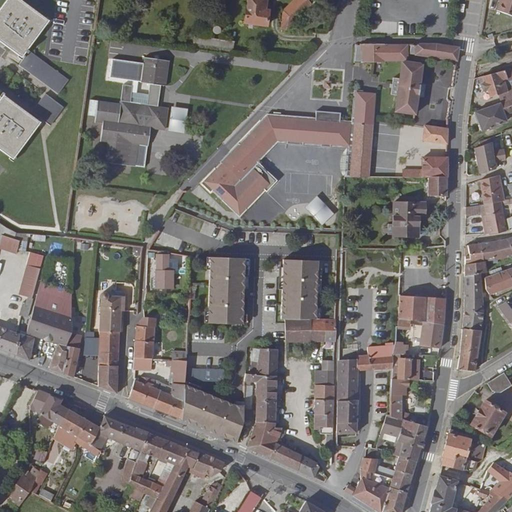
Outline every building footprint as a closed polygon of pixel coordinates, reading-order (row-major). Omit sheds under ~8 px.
[(16,67),(28,76),(37,63),(23,51),(46,23),(15,0),(6,0),(0,8),(0,45),(18,59),(21,54),(24,56),(16,67)] [(267,12),(259,11),(260,0),(246,0),(243,25),(265,28),(267,12)] [(280,30),(284,30),(309,7),(303,0),(297,0),(283,12),(280,30)] [(511,13),(511,0),(503,0),(501,9),(511,13)] [(214,34),(216,31),(216,28),(215,26),(212,25),(210,25),(207,28),(208,31),(209,33),(211,34),(214,34)] [(189,48),(229,54),(232,42),(191,37),(189,48)] [(389,50),(389,46),(356,45),(355,61),(385,63),(385,62),(385,54),(389,54),(389,50)] [(407,56),(408,47),(389,46),(389,50),(392,50),(400,63),(407,63),(407,56)] [(418,47),(408,47),(407,56),(416,57),(418,47)] [(459,52),(437,47),(418,47),(416,57),(457,66),(459,52)] [(385,62),(400,63),(392,50),(389,50),(389,54),(385,54),(385,62)] [(130,63),(131,54),(115,52),(114,60),(130,63)] [(116,106),(94,103),(91,120),(100,121),(99,126),(97,138),(105,140),(105,144),(101,164),(130,168),(134,146),(144,147),(147,128),(162,130),(165,110),(154,108),(157,88),(160,88),(164,63),(142,60),(138,84),(145,86),(142,106),(117,103),(116,106)] [(30,78),(54,97),(64,83),(41,65),(30,78)] [(415,117),(423,69),(402,66),(400,82),(397,99),(395,114),(415,117)] [(509,78),(507,70),(478,78),(482,91),(488,89),(489,96),(503,92),(502,90),(506,89),(504,80),(509,78)] [(390,98),(397,99),(400,82),(393,81),(390,98)] [(376,93),(357,91),(355,121),(352,150),(370,152),(376,93)] [(31,112),(50,125),(64,108),(45,94),(31,112)] [(4,95),(0,100),(0,149),(14,160),(41,122),(4,95)] [(511,99),(475,112),(482,131),(507,122),(506,116),(511,114),(511,99)] [(169,131),(185,133),(188,109),(172,106),(169,131)] [(323,143),(323,146),(333,147),(333,143),(342,144),(343,120),(340,120),(341,111),(316,110),(316,118),(268,115),(240,144),(238,142),(220,161),(201,181),(211,191),(214,188),(223,197),(222,198),(239,216),(246,209),(245,208),(265,190),(267,192),(278,181),(260,162),(258,160),(283,134),(281,132),(283,129),(290,129),(289,144),(305,145),(306,142),(323,143)] [(350,121),(343,120),(342,144),(348,144),(350,121)] [(260,162),(278,143),(289,144),(290,129),(283,129),(281,132),(283,134),(258,160),(260,162)] [(422,144),(448,148),(447,133),(423,129),(422,144)] [(483,148),(472,151),(480,175),(496,171),(496,163),(505,161),(504,152),(493,153),(492,138),(482,141),(483,148)] [(352,150),(347,150),(345,174),(368,175),(370,152),(352,150)] [(429,177),(448,178),(448,160),(423,159),(422,169),(422,177),(429,177)] [(422,177),(422,169),(411,169),(410,177),(422,177)] [(427,195),(448,197),(448,178),(429,177),(427,195)] [(500,177),(482,184),(486,208),(504,201),(501,183),(500,177)] [(318,196),(306,207),(323,225),(335,214),(318,196)] [(511,199),(511,200),(504,201),(486,208),(490,238),(508,237),(502,209),(511,205),(511,199)] [(395,233),(395,234),(419,234),(418,213),(424,213),(424,200),(394,200),(394,222),(388,222),(389,232),(395,233)] [(483,209),(468,211),(468,221),(483,219),(483,209)] [(0,248),(13,252),(16,241),(15,240),(0,235),(0,236),(0,248)] [(511,263),(511,262),(510,246),(493,247),(495,262),(502,263),(511,263)] [(495,262),(493,247),(482,248),(483,262),(486,261),(495,262)] [(482,248),(468,249),(467,265),(486,266),(486,261),(483,262),(482,248)] [(208,259),(205,325),(240,326),(243,260),(208,259)] [(281,261),(279,320),(284,320),(310,321),(314,321),(316,262),(281,261)] [(486,266),(467,265),(466,277),(480,276),(486,276),(486,266)] [(30,297),(39,269),(27,266),(18,293),(25,295),(30,297)] [(155,287),(170,287),(170,271),(155,271),(155,287)] [(487,282),(485,283),(484,292),(491,295),(511,288),(506,274),(487,282)] [(481,302),(481,293),(480,276),(466,277),(465,301),(481,302)] [(95,298),(97,300),(97,309),(104,280),(97,280),(96,294),(95,296),(95,298)] [(97,309),(118,309),(120,309),(121,291),(120,289),(119,288),(112,288),(112,281),(104,280),(97,309)] [(68,346),(67,346),(69,330),(72,292),(39,282),(25,331),(32,334),(39,337),(54,344),(47,367),(61,372),(68,346)] [(446,299),(400,293),(398,316),(444,324),(446,299)] [(18,313),(14,328),(15,328),(20,330),(30,297),(25,295),(23,301),(21,300),(17,312),(18,313)] [(511,296),(499,306),(511,324),(511,296)] [(481,302),(465,301),(463,329),(480,330),(482,314),(481,302)] [(96,329),(96,332),(117,333),(118,309),(97,309),(97,311),(96,329)] [(398,316),(396,343),(395,347),(394,351),(393,354),(403,354),(405,326),(415,328),(414,336),(422,337),(422,345),(441,348),(444,324),(398,316)] [(151,342),(151,320),(141,319),(138,319),(138,324),(136,324),(135,342),(147,342),(151,342)] [(310,321),(284,320),(284,340),(284,341),(310,342),(310,321)] [(322,321),(314,321),(310,321),(310,342),(321,342),(322,321)] [(324,342),(334,343),(334,322),(322,321),(321,342),(324,342)] [(0,349),(12,354),(17,333),(14,332),(0,327),(0,349)] [(463,329),(458,370),(474,370),(480,330),(463,329)] [(73,334),(73,331),(69,330),(67,346),(68,346),(61,372),(72,376),(79,342),(75,341),(76,335),(73,334)] [(117,333),(96,332),(96,352),(116,353),(117,333)] [(29,352),(36,354),(39,337),(32,334),(31,338),(17,333),(12,354),(28,360),(29,352)] [(82,353),(90,353),(90,337),(82,337),(82,353)] [(148,355),(147,342),(135,342),(133,358),(151,359),(151,360),(156,360),(156,355),(148,355)] [(384,344),(384,347),(368,346),(368,354),(367,358),(373,358),(373,351),(394,351),(395,347),(391,347),(391,344),(384,344)] [(355,354),(355,359),(338,360),(336,433),(354,433),(355,368),(366,369),(392,369),(393,354),(394,351),(373,351),(373,358),(367,358),(368,354),(363,354),(355,354)] [(96,374),(86,371),(85,381),(115,393),(116,353),(96,352),(96,374)] [(275,354),(257,353),(256,377),(274,378),(275,354)] [(420,361),(401,359),(399,381),(405,381),(418,381),(420,361)] [(168,382),(150,377),(132,375),(130,398),(180,419),(181,399),(182,386),(184,360),(170,360),(165,360),(165,363),(169,363),(168,382)] [(332,383),(333,368),(323,367),(318,367),(316,382),(332,383)] [(503,388),(511,382),(511,377),(507,370),(490,381),(494,387),(499,389),(503,388)] [(256,377),(245,376),(245,384),(256,384),(254,423),(273,427),(274,408),(278,408),(279,399),(274,398),(274,378),(256,377)] [(405,381),(399,381),(391,380),(388,416),(399,420),(400,418),(403,419),(400,431),(421,437),(426,420),(409,414),(409,416),(404,414),(405,397),(401,397),(401,388),(405,389),(405,381)] [(20,397),(25,386),(15,382),(11,393),(20,397)] [(314,398),(331,399),(332,383),(316,382),(313,382),(314,398)] [(235,408),(229,406),(182,386),(181,399),(192,404),(194,400),(203,404),(195,425),(230,440),(236,443),(243,422),(244,409),(238,408),(235,408)] [(36,407),(42,393),(36,391),(28,408),(31,409),(33,405),(36,407)] [(69,414),(73,405),(49,396),(41,415),(50,423),(57,427),(59,428),(59,426),(65,412),(69,415),(69,414)] [(314,413),(331,414),(331,399),(314,398),(314,413)] [(194,400),(192,404),(181,399),(180,419),(195,425),(203,404),(194,400)] [(473,423),(491,434),(506,410),(487,399),(473,423)] [(66,432),(64,435),(67,436),(69,431),(68,431),(75,417),(69,414),(69,415),(65,412),(59,426),(59,428),(66,432)] [(325,441),(330,441),(331,414),(314,413),(314,428),(325,428),(325,441)] [(386,435),(397,439),(392,454),(394,454),(398,456),(414,462),(421,437),(400,431),(403,419),(400,418),(399,420),(388,416),(376,443),(382,445),(386,435)] [(86,424),(77,418),(75,417),(68,431),(69,431),(67,436),(77,442),(79,437),(80,438),(86,424)] [(135,429),(104,417),(97,430),(98,431),(90,446),(100,451),(107,438),(140,452),(147,434),(147,432),(135,428),(135,429)] [(253,426),(273,431),(273,427),(254,423),(253,426)] [(80,438),(79,437),(77,442),(78,443),(78,444),(83,448),(97,455),(100,451),(90,446),(98,431),(97,430),(86,424),(80,438)] [(274,446),(279,432),(273,431),(253,426),(245,447),(270,457),(274,446)] [(465,453),(469,439),(448,431),(441,453),(444,454),(441,462),(450,465),(454,450),(465,453)] [(158,460),(166,441),(147,434),(140,452),(136,461),(129,484),(143,492),(149,483),(141,479),(148,464),(146,464),(149,459),(154,461),(155,458),(158,460)] [(167,463),(158,482),(163,485),(175,462),(184,449),(166,441),(158,460),(160,460),(167,463)] [(294,453),(294,455),(274,446),(270,457),(296,469),(301,458),(299,457),(299,455),(294,453)] [(37,449),(34,460),(45,462),(48,451),(37,449)] [(199,452),(198,454),(184,449),(175,462),(163,485),(161,489),(150,511),(149,511),(164,511),(188,467),(210,477),(219,471),(223,464),(199,452)] [(462,461),(463,458),(465,453),(454,450),(450,465),(460,467),(462,461)] [(374,463),(376,459),(362,456),(360,463),(359,480),(353,494),(380,511),(388,487),(392,476),(385,474),(383,484),(371,481),(373,471),(374,463)] [(414,462),(398,456),(394,469),(410,473),(414,462)] [(121,482),(129,484),(136,461),(127,458),(121,482)] [(315,468),(312,463),(301,458),(296,469),(312,476),(315,468)] [(492,511),(511,493),(511,474),(494,461),(488,470),(499,481),(487,492),(491,497),(476,511),(475,511),(459,511),(447,508),(455,478),(439,473),(436,482),(435,482),(432,494),(433,495),(428,511),(492,511)] [(392,476),(394,469),(374,463),(373,471),(385,474),(392,476)] [(410,473),(394,469),(392,476),(388,487),(404,493),(407,483),(410,473)] [(23,503),(29,494),(39,476),(35,473),(32,478),(26,475),(21,482),(20,481),(10,497),(11,498),(6,504),(16,511),(22,503),(23,503)] [(35,497),(46,478),(39,474),(39,476),(29,494),(34,496),(35,497)] [(206,511),(222,484),(218,481),(208,483),(198,503),(186,497),(177,511),(206,511)] [(150,511),(161,489),(149,483),(143,492),(151,497),(146,508),(150,511)] [(398,511),(404,493),(388,487),(380,511),(382,511),(398,511)] [(39,496),(52,501),(54,493),(42,489),(39,496)] [(251,492),(238,511),(251,511),(260,498),(251,492)] [(23,503),(27,506),(34,496),(29,494),(23,503)] [(299,511),(325,511),(306,501),(299,511)]
